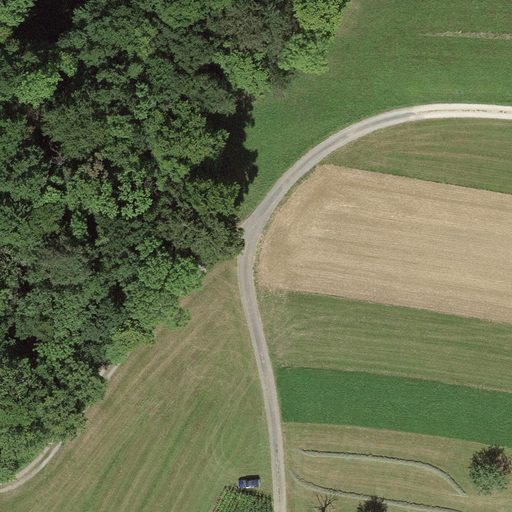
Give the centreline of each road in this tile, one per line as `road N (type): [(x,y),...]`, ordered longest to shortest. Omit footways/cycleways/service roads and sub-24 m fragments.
road 1 (track): [(280,511),(274,422),(245,278),(256,221),(303,166),(356,130),(450,109),(511,112)]
road 2 (track): [(251,230),(149,321),(37,465),(0,486)]
